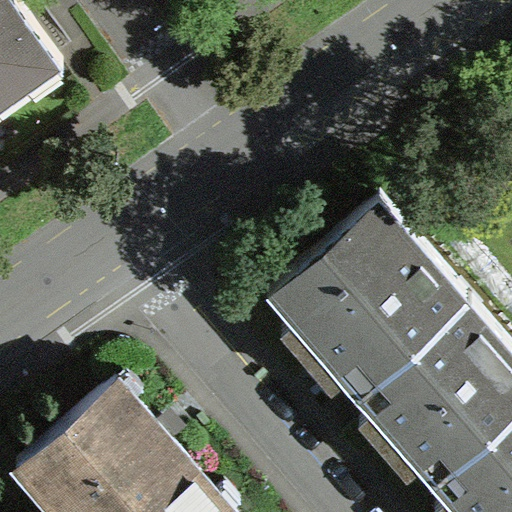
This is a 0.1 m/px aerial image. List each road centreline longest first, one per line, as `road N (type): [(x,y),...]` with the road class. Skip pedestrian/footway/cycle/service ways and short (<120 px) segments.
road 1 (secondary): [(101,243),(448,0)]
road 2 (residential): [(344,511),(101,243)]
road 3 (secondary): [(0,314),(101,243)]
